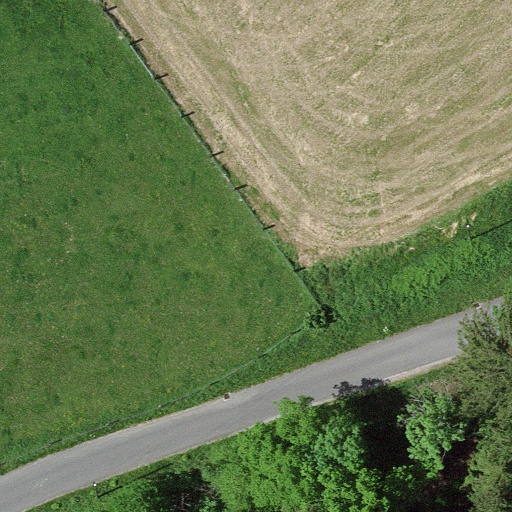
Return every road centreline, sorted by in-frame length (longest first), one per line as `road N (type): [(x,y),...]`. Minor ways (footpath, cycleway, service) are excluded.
road 1 (unclassified): [(511,310),(0,495)]
road 2 (track): [(371,511),(511,432)]
